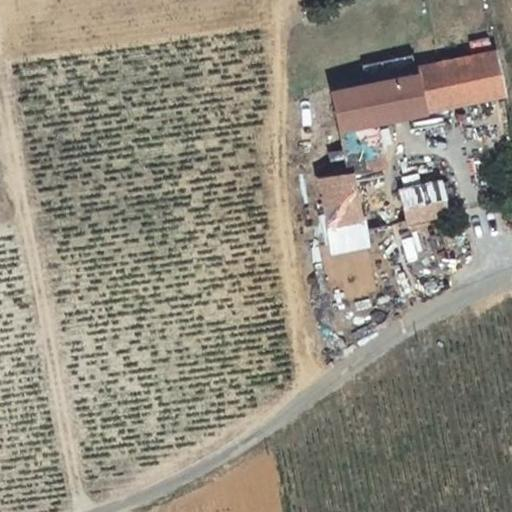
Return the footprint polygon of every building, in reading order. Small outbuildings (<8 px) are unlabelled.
[(501,85),(492,42),(411,58),(412,64),(420,103),(501,85)] [(412,64),(327,83),(332,108),(335,120),(366,114),(366,115),(420,103),(412,64)] [(366,114),(335,120),(343,162),(374,156),(366,115),(366,114)] [(311,169),(315,185),(321,212),(351,206),(343,162),(311,169)] [(392,181),(399,214),(441,206),(435,173),(392,181)]
